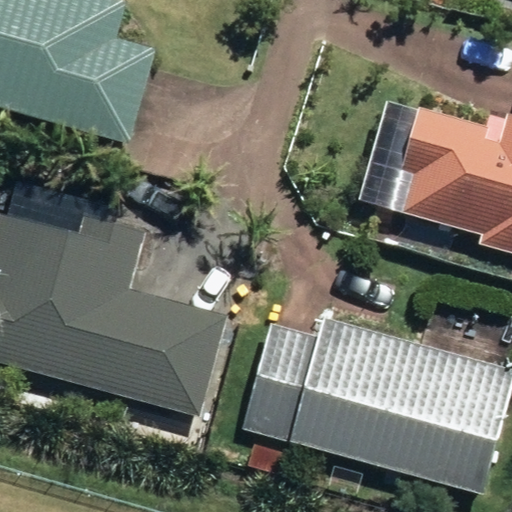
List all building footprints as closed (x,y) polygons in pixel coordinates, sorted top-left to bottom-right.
[(0,0),(0,118),(115,152),(143,60),(104,49),(114,13),(70,0),(0,0)] [(465,250),(511,263),(511,104),(507,122),(501,120),(498,131),(485,126),(483,136),(412,116),(393,179),(402,182),(391,219),(468,241),(465,250)] [(76,243),(0,221),(0,370),(194,424),(221,324),(125,297),(139,243),(80,227),(76,243)] [(254,425),(490,496),(511,423),(511,370),(337,318),(330,340),(284,326),(254,425)] [(257,465),(288,475),(296,453),(265,442),(257,465)]
